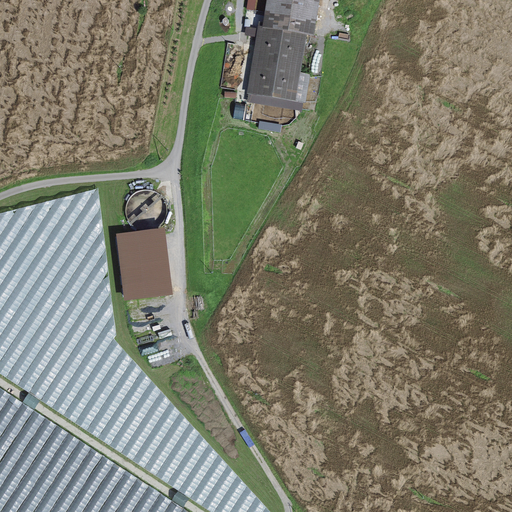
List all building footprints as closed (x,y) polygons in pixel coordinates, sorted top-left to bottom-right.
[(248,0),(247,11),(262,13),(247,94),(306,104),(311,75),(300,73),(306,37),(312,37),(317,0),(248,0)] [(238,102),(236,118),(245,119),(247,104),(238,102)] [(262,122),(261,129),(282,132),(283,125),(262,122)] [(0,378),(234,511),(272,511),(115,338),(119,333),(110,323),(115,313),(114,307),(117,310),(105,252),(109,244),(98,192),(0,211),(0,378)] [(126,301),(176,295),(168,230),(118,236),(126,301)] [(204,511),(0,388),(0,511),(204,511)] [(38,406),(41,398),(29,394),(26,402),(38,406)] [(187,506),(191,497),(179,491),(175,499),(187,506)]
